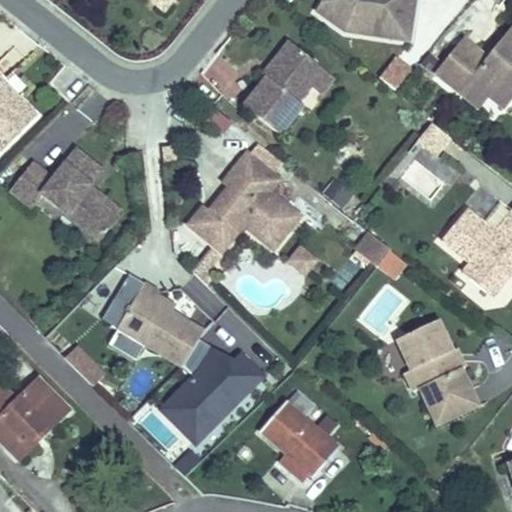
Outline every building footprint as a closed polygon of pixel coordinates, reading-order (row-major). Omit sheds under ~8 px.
[(165,10),(172,3),(168,0),(154,0),(154,1),(165,10)] [(415,0),(327,0),(324,4),(350,22),(365,25),(364,35),(409,42),(415,0)] [(346,32),(364,35),(365,25),(350,22),(324,4),(318,13),(346,32)] [(464,40),(436,75),(461,95),(470,83),(504,110),(511,99),(511,30),(488,60),(464,40)] [(319,67),(289,43),(269,67),(277,73),(270,82),(266,79),(243,107),(280,136),(302,108),(297,104),(311,87),(306,84),(319,67)] [(378,79),(395,91),(411,69),(395,56),(378,79)] [(277,73),(269,67),(262,76),(266,79),(270,82),(277,73)] [(334,79),(319,67),(306,84),(311,87),(321,95),(334,79)] [(37,117),(0,80),(0,150),(1,152),(37,117)] [(461,95),(477,108),(478,109),(487,97),(470,83),(461,95)] [(416,143),(436,159),(451,140),(432,124),(416,143)] [(162,149),(163,162),(175,161),(174,147),(162,149)] [(100,241),(115,222),(83,196),(102,172),(76,151),(53,181),(32,164),(11,192),(32,209),(43,195),(100,241)] [(247,154),(223,183),(229,188),(208,214),(203,209),(189,226),(215,248),(226,235),(237,233),(243,226),(273,250),(300,217),(270,193),(264,188),(274,177),(247,154)] [(414,159),(398,177),(429,203),(445,184),(414,159)] [(280,181),(274,177),(264,188),(270,193),(280,181)] [(348,208),(355,187),(332,179),(325,200),(348,208)] [(83,196),(115,222),(122,213),(90,187),(83,196)] [(484,223),(488,226),(502,238),(511,225),(511,211),(501,203),(484,223)] [(511,225),(502,238),(488,226),(484,223),(468,210),(441,243),(468,265),(461,273),(493,299),(511,276),(511,225)] [(352,248),(392,282),(407,265),(367,231),(352,248)] [(215,248),(221,253),(237,233),(226,235),(215,248)] [(300,249),(289,262),(305,275),(316,261),(300,249)] [(211,251),(193,273),(207,287),(213,281),(204,272),(218,256),(211,251)] [(113,303),(128,311),(139,293),(124,284),(113,303)] [(145,346),(182,368),(199,340),(204,332),(172,312),(153,301),(156,295),(158,293),(144,285),(139,293),(128,311),(113,303),(103,319),(118,328),(117,330),(118,330),(108,346),(135,362),(145,346)] [(175,307),(156,295),(153,301),(172,312),(175,307)] [(439,321),(426,327),(430,335),(448,341),(439,321)] [(413,393),(419,390),(436,427),(479,407),(461,370),(453,351),(448,341),(430,335),(426,327),(409,335),(413,343),(409,353),(403,355),(411,371),(404,374),(413,393)] [(397,341),(403,355),(409,353),(413,343),(409,335),(397,341)] [(193,378),(170,401),(205,436),(262,377),(241,356),(234,363),(230,367),(209,354),(212,349),(199,340),(182,368),(193,378)] [(63,360),(93,387),(106,373),(77,345),(63,360)] [(230,367),(234,363),(212,349),(209,354),(230,367)] [(453,351),(461,370),(465,368),(457,350),(453,351)] [(68,411),(37,380),(15,401),(0,385),(0,441),(14,455),(33,436),(38,441),(68,411)] [(313,479),(338,450),(303,420),(314,408),(297,393),(287,405),(285,403),(260,433),(313,479)] [(170,401),(160,411),(195,446),(205,436),(170,401)] [(19,460),(38,441),(33,436),(14,455),(19,460)] [(175,469),(184,478),(201,463),(191,453),(175,469)] [(308,474),(287,456),(280,464),(301,482),(308,474)]
